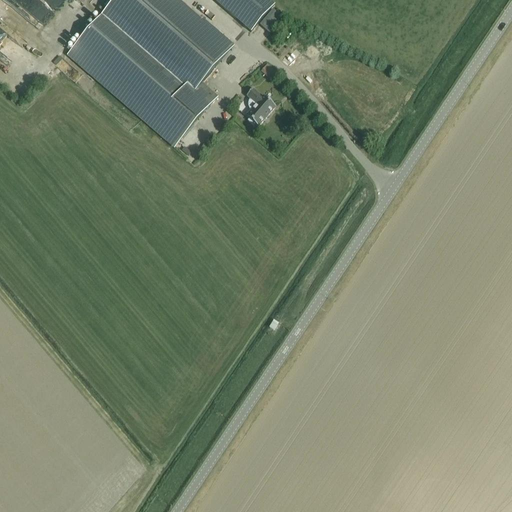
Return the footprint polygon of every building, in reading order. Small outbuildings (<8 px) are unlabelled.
[(60,0),(24,0),(44,18),(60,0)] [(115,0),(66,57),(174,150),(222,94),(215,88),(211,92),(202,84),(234,47),(204,20),(202,22),(176,0),(115,0)] [(211,0),(250,33),(274,6),(267,0),(211,0)] [(275,108),(263,97),(262,98),(253,90),(247,97),(250,100),(249,102),(248,104),(248,107),(249,109),(251,111),(246,117),(249,120),(248,122),(253,126),(254,125),(258,128),(275,108)] [(282,323),(287,313),(281,310),(276,320),(282,323)]
